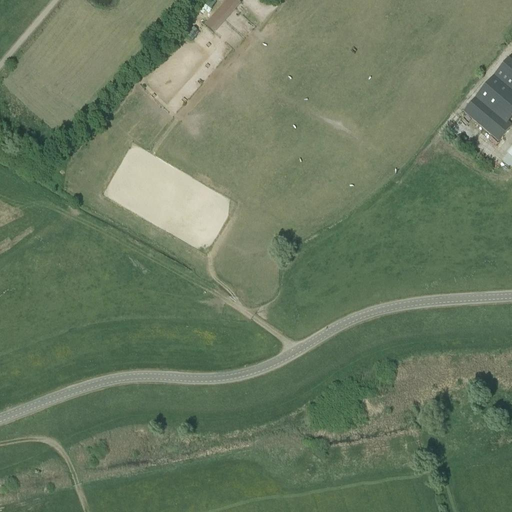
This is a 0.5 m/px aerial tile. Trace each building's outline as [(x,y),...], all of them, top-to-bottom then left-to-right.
[(225,0),(203,25),(212,34),(240,3),(236,0),(225,0)] [(511,94),(511,62),(509,60),(493,78),(511,94)] [(511,94),(493,78),(477,96),(508,122),(511,117),(511,94)] [(498,141),(511,126),(508,122),(477,96),(464,112),(498,141)] [(474,148),(488,158),(497,147),(482,137),(478,143),(475,141),(474,142),(472,140),(470,143),(475,146),(474,148)]
